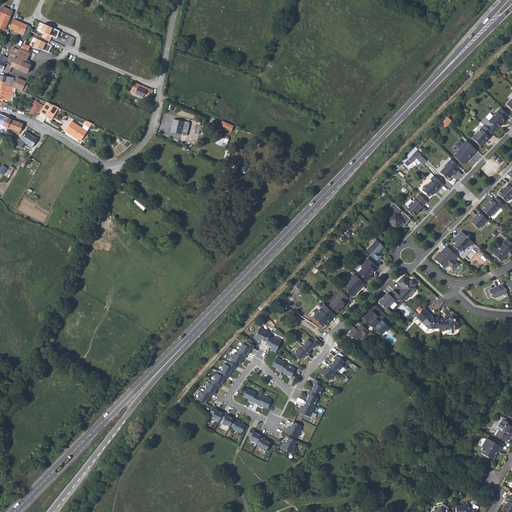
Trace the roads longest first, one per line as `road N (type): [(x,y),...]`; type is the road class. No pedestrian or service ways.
road 1 (track): [(156,426),(380,171),(511,39)]
road 2 (secondary): [(349,166),(16,511)]
road 3 (secondary): [(54,511),(163,374),(349,166)]
road 4 (residential): [(401,263),(329,336),(296,394),(261,364),(244,373),(228,401),(275,425)]
road 5 (residential): [(0,110),(96,163),(128,159),(155,118),(176,0)]
road 6 (track): [(511,324),(461,350),(381,368),(362,365),(328,339)]
road 7 (residential): [(511,131),(402,248)]
road 8 (residential): [(418,259),(511,164)]
road 9 (secondary): [(440,74),(349,166)]
